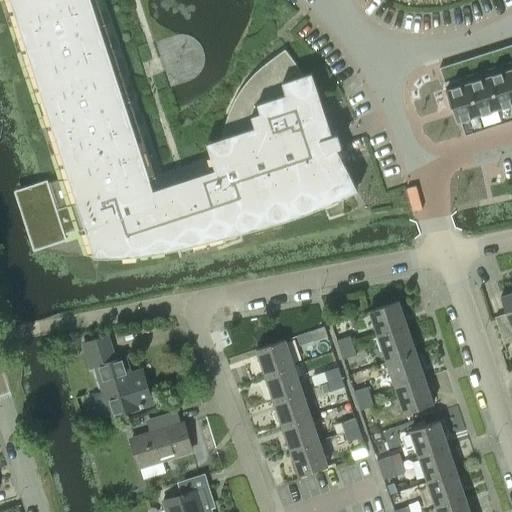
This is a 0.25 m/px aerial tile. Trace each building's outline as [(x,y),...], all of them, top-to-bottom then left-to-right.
[(5,0),(63,178),(20,192),(38,246),(63,238),(62,235),(80,229),(88,254),(94,254),(95,256),(119,256),(165,250),(239,232),(304,213),(358,190),(341,157),(331,131),(312,72),(303,75),(294,61),(285,49),(265,63),(263,66),(260,68),(254,73),(249,79),(247,81),(242,87),(238,94),(234,100),(233,103),(230,110),(228,114),(222,137),(206,142),(215,169),(158,188),(97,0),(5,0)] [(443,76),(442,76),(461,136),(511,119),(511,44),(446,66),(448,72),(442,73),(443,76)] [(511,326),(511,324),(511,323),(511,292),(501,296),(507,312),(495,316),(504,342),(511,339),(511,326)] [(369,311),(378,337),(406,327),(398,301),(369,311)] [(314,340),(327,336),(324,326),(311,331),(314,340)] [(378,337),(387,362),(415,352),(406,327),(378,337)] [(340,349),(353,345),(350,335),(337,340),(340,349)] [(148,385),(138,389),(133,372),(131,374),(126,357),(117,360),(109,336),(85,344),(93,369),(98,368),(113,415),(154,403),(148,385)] [(256,349),(265,375),(293,365),(284,339),(256,349)] [(356,354),(353,345),(340,349),(344,359),(356,354)] [(387,362),(396,387),(424,377),(415,352),(387,362)] [(346,366),(348,374),(363,369),(360,361),(346,366)] [(273,400),(302,390),(293,365),(265,375),(273,400)] [(328,381),(341,377),(337,367),(325,371),(328,381)] [(344,387),(341,377),(328,381),(332,391),(344,387)] [(424,377),(396,387),(405,413),(433,403),(424,377)] [(358,400),(371,396),(368,386),(354,391),(358,400)] [(188,399),(184,387),(174,390),(177,402),(188,399)] [(282,425),(310,416),(302,390),(273,400),(282,425)] [(374,405),(371,396),(358,400),(361,409),(374,405)] [(132,439),(135,449),(140,466),(192,451),(184,424),(180,425),(176,413),(150,421),(153,433),(132,439)] [(290,450),(319,441),(310,416),(282,425),(290,450)] [(345,431),(358,427),(354,417),(342,422),(345,431)] [(419,457),(448,447),(439,421),(410,431),(419,457)] [(358,427),(345,431),(349,441),(361,436),(358,427)] [(328,467),(319,441),(290,450),(299,476),(328,467)] [(428,482),(456,472),(448,447),(419,457),(428,482)] [(381,469),(394,464),(391,455),(377,459),(381,469)] [(397,474),(394,464),(381,469),(384,479),(397,474)] [(437,507),(465,498),(456,472),(428,482),(437,507)] [(180,495),(163,501),(166,511),(211,511),(210,508),(207,509),(205,504),(209,503),(204,488),(208,487),(204,475),(179,483),(183,494),(180,495)] [(438,511),(470,511),(465,498),(437,507),(438,511)]
